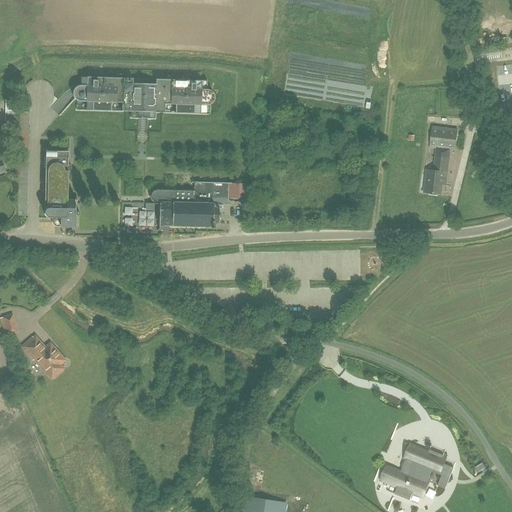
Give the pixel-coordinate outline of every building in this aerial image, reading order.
[(210,115),(210,105),(211,105),(212,104),(213,104),(214,103),(215,102),(215,101),(216,100),(216,99),(216,98),(216,97),(216,96),(216,95),(215,94),(215,93),(214,92),(213,92),(212,91),(210,90),(209,90),(208,90),(209,81),(81,77),(81,85),(80,85),(79,86),(78,86),(77,86),(76,87),(75,88),(74,89),(74,90),(73,91),(73,92),(73,93),(73,94),(73,95),(73,96),(73,97),(74,98),(75,99),(76,100),(76,110),(131,112),(130,118),(155,119),(155,113),(210,115)] [(5,122),(17,122),(17,100),(5,100),(5,122)] [(432,127),(430,147),(437,148),(434,171),(427,170),(424,192),(441,194),(443,178),(446,179),(449,150),(455,151),(457,130),(432,127)] [(75,200),(67,200),(67,179),(70,179),(70,165),(67,165),(68,150),(45,150),(44,212),(45,215),(47,217),(49,218),(52,218),(55,218),(60,226),(74,227),(74,228),(75,228),(75,216),(79,216),(79,212),(75,212),(76,191),(75,191),(75,200)] [(159,203),(159,224),(212,225),(212,227),(213,227),(214,221),(219,221),(219,208),(213,208),(213,200),(228,200),(229,183),(194,182),(194,192),(154,191),(152,193),(152,196),(152,199),(154,201),(153,203),(159,203)] [(12,315),(1,318),(6,335),(17,331),(12,315)] [(32,337),(22,347),(33,359),(36,357),(46,369),(46,372),(50,376),(54,377),(61,370),(61,367),(57,362),(63,358),(53,347),(50,349),(42,348),(32,337)] [(445,489),(454,468),(443,463),(445,460),(446,459),(443,458),(444,455),(429,449),(428,452),(410,444),(409,445),(410,445),(405,458),(404,458),(405,459),(404,463),(403,462),(401,467),(402,468),(400,471),(386,466),(386,467),(381,479),(380,480),(397,487),(394,494),(410,500),(413,493),(423,497),(423,496),(428,483),(428,484),(428,483),(427,482),(431,471),(441,475),(437,485),(445,489)] [(284,511),(286,504),(243,497),(240,511),(284,511)]
